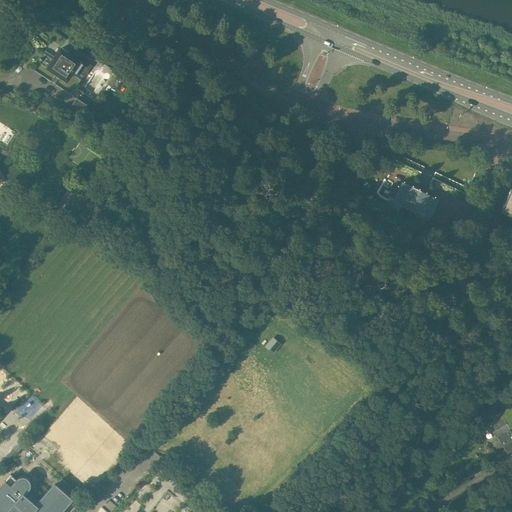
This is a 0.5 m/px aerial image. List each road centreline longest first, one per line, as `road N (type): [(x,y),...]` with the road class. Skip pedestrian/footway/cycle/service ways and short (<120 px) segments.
road 1 (tertiary): [(511,146),(302,107)]
road 2 (unclassified): [(302,107),(139,0)]
road 3 (primary): [(511,102),(336,30)]
road 4 (primary): [(338,47),(511,118)]
